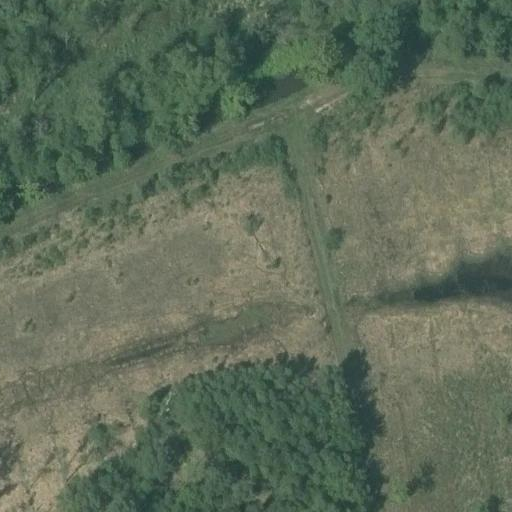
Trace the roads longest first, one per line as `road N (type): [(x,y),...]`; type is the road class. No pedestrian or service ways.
road 1 (track): [(511,85),(424,70),(382,73),(0,237)]
road 2 (track): [(279,119),(320,274)]
